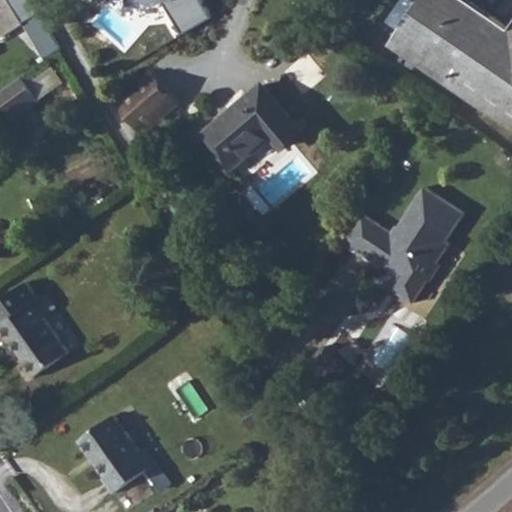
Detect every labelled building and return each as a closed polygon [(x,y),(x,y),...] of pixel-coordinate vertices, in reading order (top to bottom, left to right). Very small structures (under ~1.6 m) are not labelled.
[(0,0),(0,34),(43,9),(36,0),(0,0)] [(126,0),(127,3),(169,4),(187,31),(213,18),(202,0),(126,0)] [(466,0),(417,0),(389,44),(511,122),(511,23),(510,27),(466,0)] [(14,71),(0,80),(0,117),(0,118),(32,96),(14,71)] [(138,76),(110,100),(138,132),(166,108),(138,76)] [(273,148),(294,130),(258,87),(194,140),(220,171),(263,136),(273,148)] [(457,208),(416,182),(390,223),(394,226),(390,233),(355,211),(336,241),(372,264),(375,260),(385,266),(388,262),(395,267),(384,284),(407,299),(422,275),(415,271),(424,256),(430,260),(444,239),(438,236),(457,208)] [(20,278),(0,291),(0,337),(1,339),(5,336),(16,352),(12,354),(25,372),(60,348),(35,312),(41,309),(20,278)] [(110,409),(70,435),(96,475),(91,478),(101,494),(153,461),(141,443),(135,447),(110,409)]
